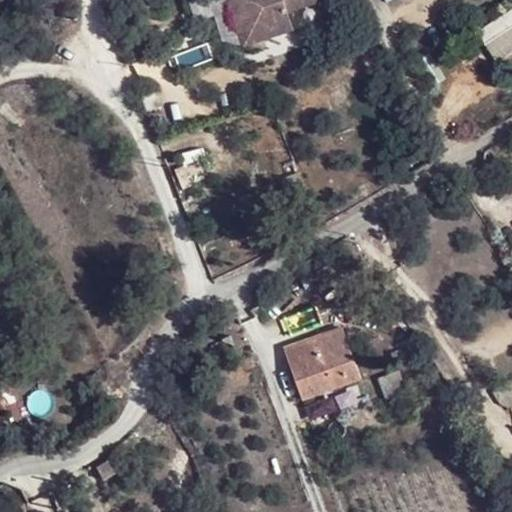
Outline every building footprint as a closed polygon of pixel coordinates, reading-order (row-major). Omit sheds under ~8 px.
[(233,0),(249,47),(298,31),(292,13),(323,3),(321,0),(233,0)] [(489,62),(511,53),(511,13),(476,27),(489,62)] [(343,328),(288,347),(307,399),(361,381),(343,328)] [(401,370),(381,377),(388,396),(409,390),(401,370)] [(109,461),(95,469),(102,482),(116,474),(109,461)]
